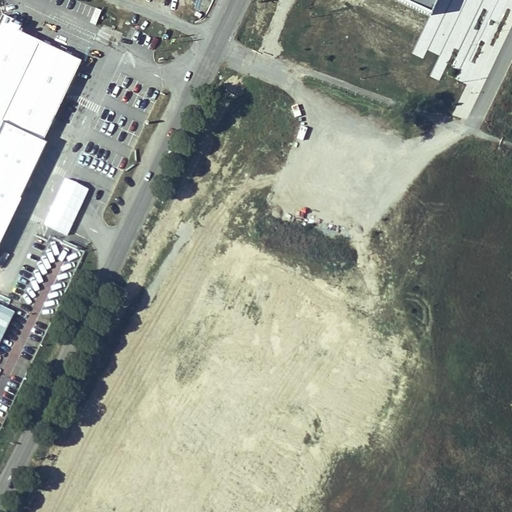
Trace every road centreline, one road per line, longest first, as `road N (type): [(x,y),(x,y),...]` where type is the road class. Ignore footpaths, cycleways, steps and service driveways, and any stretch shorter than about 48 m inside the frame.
road 1 (secondary): [(0,488),(217,38)]
road 2 (unclassified): [(472,130),(406,152),(324,123),(262,57),(217,38)]
